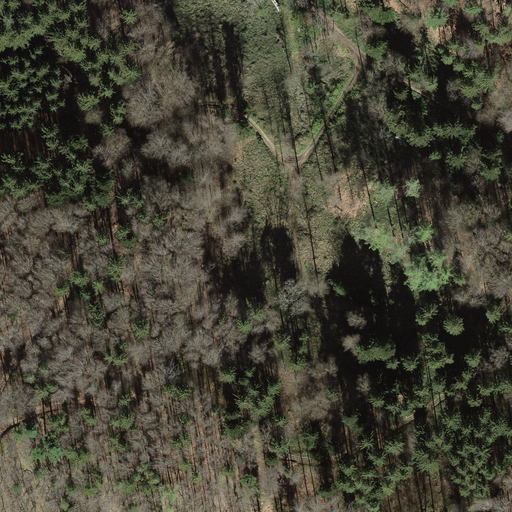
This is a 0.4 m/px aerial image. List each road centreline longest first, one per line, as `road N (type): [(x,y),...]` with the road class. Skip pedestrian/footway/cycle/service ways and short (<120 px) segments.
road 1 (track): [(322,0),(361,67),(303,157),(283,159),(225,103),(193,103),(172,114),(142,168),(94,218),(64,301),(0,387)]
road 2 (track): [(0,432),(48,407),(172,395),(205,407),(269,451),(343,456),(458,387),(511,296)]
